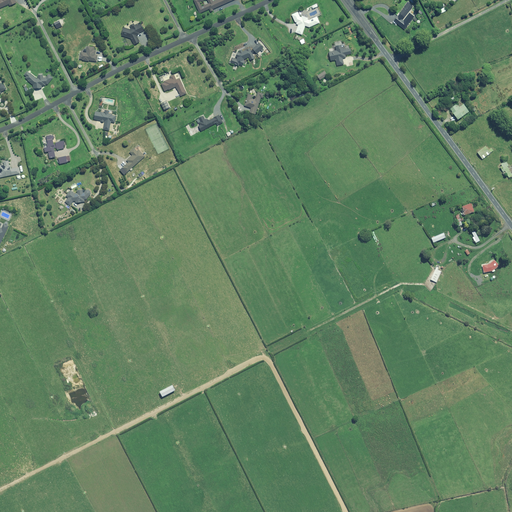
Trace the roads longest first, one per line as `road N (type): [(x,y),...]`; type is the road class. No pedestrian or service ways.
road 1 (residential): [(0,130),(268,0)]
road 2 (tertiary): [(347,0),(511,225)]
